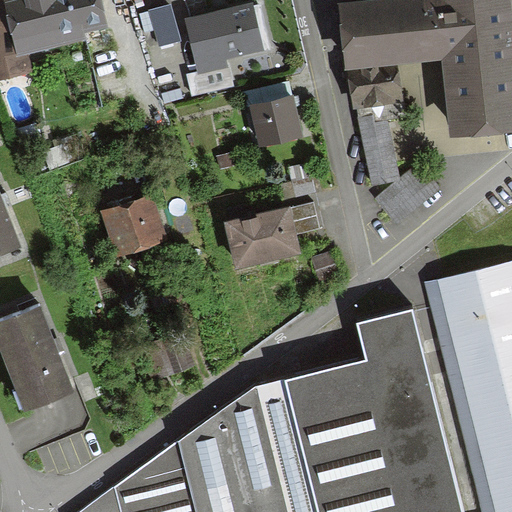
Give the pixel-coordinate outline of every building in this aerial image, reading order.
[(0,0),(0,79),(34,71),(29,54),(86,39),(85,31),(107,26),(101,0),(0,0)] [(511,18),(510,0),(375,0),(340,3),(346,70),(348,70),(399,64),(444,60),(451,138),(511,131),(511,18)] [(148,9),(159,47),(182,40),(171,2),(148,9)] [(252,3),(186,19),(199,71),(188,74),(193,95),(234,85),(230,68),(228,68),(226,58),(263,49),(252,3)] [(406,117),(399,64),(348,70),(353,109),(358,108),(359,117),(375,114),(376,121),(388,119),(406,117)] [(293,95),(249,104),(259,147),(303,138),(293,95)] [(375,114),(359,117),(372,185),(401,180),(388,119),(376,121),(375,114)] [(401,180),(377,199),(395,224),(441,187),(421,163),(401,180)] [(0,187),(0,255),(23,247),(0,187)] [(148,193),(100,208),(116,256),(164,240),(148,193)] [(308,202),(224,223),(234,267),(296,251),(293,236),(315,231),(308,202)] [(311,258),(314,270),(331,265),(327,253),(311,258)] [(511,511),(511,261),(425,283),(482,511),(511,511)] [(38,304),(0,320),(0,348),(24,407),(72,387),(38,304)] [(367,360),(257,387),(83,511),(462,511),(413,309),(358,323),(367,360)]
